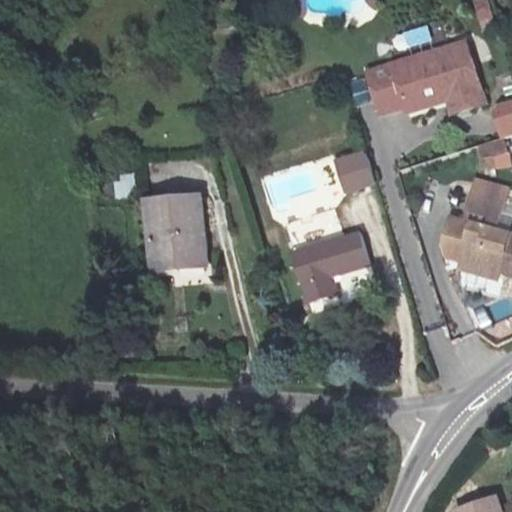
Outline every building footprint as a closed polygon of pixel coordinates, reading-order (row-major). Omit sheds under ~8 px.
[(429,27),(404,32),(407,46),(432,41),(429,27)] [(451,113),(485,102),(465,40),(367,72),(381,114),(444,93),(451,113)] [(511,103),(494,109),(503,137),(511,133),(511,103)] [(502,139),(478,147),(485,171),(509,163),(502,139)] [(375,179),(366,151),(337,160),(347,188),(375,179)] [(117,199),(136,195),(132,176),(113,180),(117,199)] [(508,187),(475,178),(466,216),(484,221),(481,231),(450,223),(443,248),(448,261),(511,277),(511,239),(496,235),(508,187)] [(200,196),(145,199),(150,266),(204,262),(200,196)] [(334,274),(367,264),(357,232),(292,252),(307,301),(340,291),(334,274)] [(478,511),(476,501),(441,511),(478,511)]
